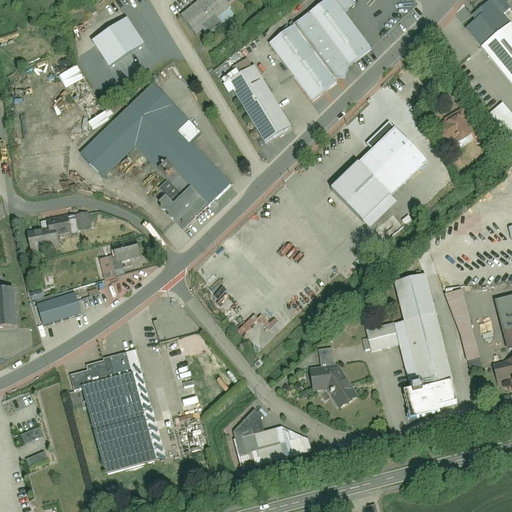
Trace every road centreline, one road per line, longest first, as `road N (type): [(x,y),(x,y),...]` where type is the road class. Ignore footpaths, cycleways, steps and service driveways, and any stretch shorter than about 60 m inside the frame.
road 1 (residential): [(511,410),(377,448),(334,441),(265,395),(166,275)]
road 2 (unclassified): [(448,0),(178,270)]
road 3 (residential): [(178,270),(144,230),(111,212),(15,206),(0,112)]
road 4 (secondary): [(266,511),(511,446)]
road 5 (unclassified): [(166,275),(99,328),(0,381)]
